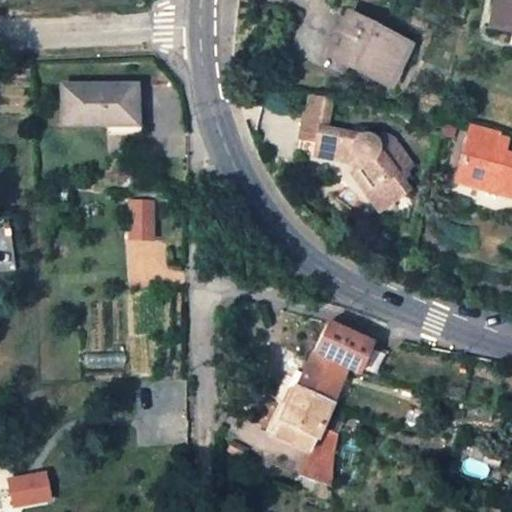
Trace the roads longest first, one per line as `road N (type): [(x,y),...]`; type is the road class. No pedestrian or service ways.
road 1 (unclassified): [(202,29),(210,109),(239,181),(303,255),(388,303),(511,348)]
road 2 (unclassified): [(202,29),(0,36)]
